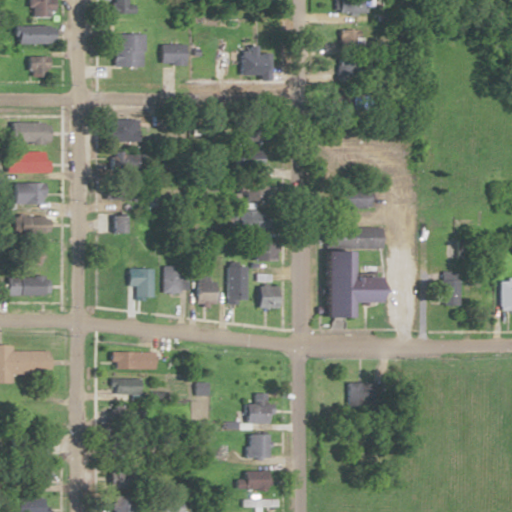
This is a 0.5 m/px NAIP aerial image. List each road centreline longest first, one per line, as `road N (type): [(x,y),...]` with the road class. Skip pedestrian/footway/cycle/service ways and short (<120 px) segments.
road 1 (residential): [(511,345),(294,345),(0,322)]
road 2 (residential): [(73,511),(72,0)]
road 3 (residential): [(293,0),(293,511)]
road 4 (residential): [(294,100),(0,99)]
